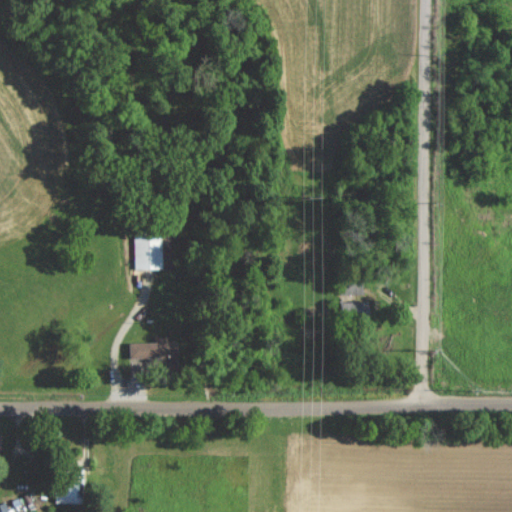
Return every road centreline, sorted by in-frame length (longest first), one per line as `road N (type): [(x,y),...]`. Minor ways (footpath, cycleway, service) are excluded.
road 1 (residential): [(0,405),(511,405)]
road 2 (residential): [(421,404),(423,0)]
